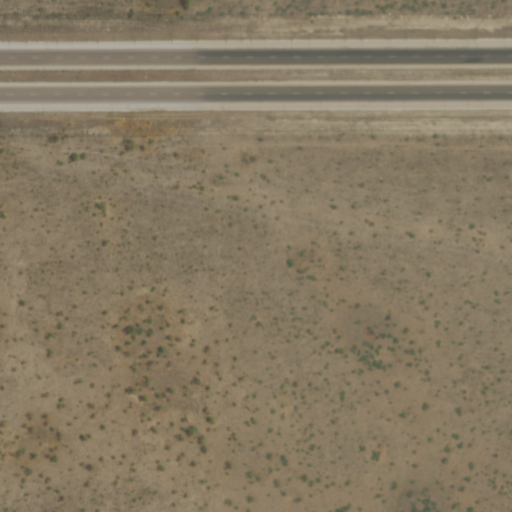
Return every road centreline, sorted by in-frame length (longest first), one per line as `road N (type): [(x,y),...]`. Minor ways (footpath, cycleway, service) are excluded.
road 1 (trunk): [(511,55),(0,57)]
road 2 (trunk): [(0,94),(511,92)]
